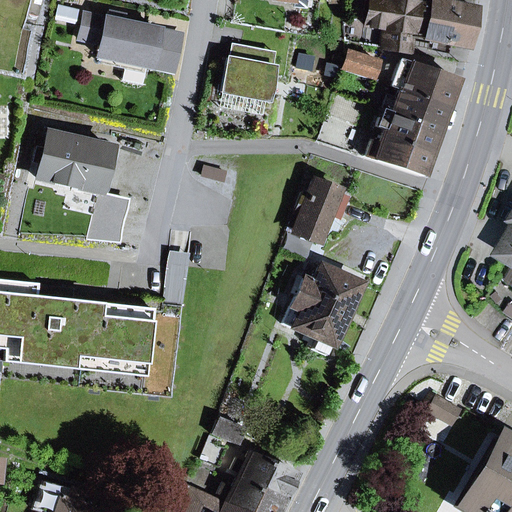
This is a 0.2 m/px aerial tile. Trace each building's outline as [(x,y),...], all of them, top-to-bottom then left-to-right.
[(432,0),(413,0),(413,4),(390,0),(369,0),(365,25),(384,28),(380,47),(406,52),(409,37),(466,47),(473,8),(453,5),(453,0),(443,0),(443,2),(432,0)] [(74,23),(77,11),(57,6),(54,19),(74,23)] [(124,15),(108,12),(106,19),(122,23),(124,15)] [(149,67),(157,30),(122,23),(106,19),(83,14),(77,39),(98,44),(96,56),(101,57),(125,62),(124,69),(121,81),(141,85),(145,66),(149,67)] [(227,59),(271,67),(274,52),(230,44),(227,59)] [(345,51),(339,70),(368,79),(374,60),(345,51)] [(99,64),(124,69),(125,62),(101,57),(99,64)] [(265,101),(272,67),(271,67),(227,59),(226,58),(220,92),(221,93),(264,101),(265,101)] [(445,106),(454,80),(398,61),(389,87),(398,90),(445,106)] [(390,112),(438,129),(445,106),(398,90),(395,99),(386,96),(383,105),(392,107),(390,112)] [(218,107),(261,116),(264,101),(221,93),(218,107)] [(381,135),(430,151),(438,129),(390,112),(387,121),(378,118),(375,127),(383,130),(381,135)] [(36,178),(97,192),(98,193),(98,192),(108,148),(109,147),(47,133),(43,148),(39,165),(36,178)] [(378,144),(370,141),(364,157),(421,177),(430,151),(381,135),(378,144)] [(30,163),(39,165),(43,148),(34,146),(30,163)] [(98,192),(105,193),(115,150),(108,148),(98,192)] [(316,243),(328,215),(339,219),(347,198),(336,194),(338,190),(311,180),(306,194),(298,191),(291,208),(294,209),(286,231),(316,243)] [(126,199),(98,193),(97,192),(85,240),(115,242),(126,199)] [(511,237),(502,255),(511,260),(511,237)] [(168,285),(168,306),(188,306),(188,256),(176,256),(176,270),(180,270),(180,285),(168,285)] [(508,318),(511,320),(511,261),(489,301),(508,318)] [(331,346),(359,284),(318,266),(311,283),(302,279),(281,324),(315,339),(310,350),(324,356),(329,345),(331,346)] [(144,377),(151,310),(71,301),(34,297),(35,284),(0,280),(0,336),(5,337),(3,350),(2,362),(10,363),(11,350),(138,364),(136,376),(144,377)] [(34,297),(71,301),(73,288),(35,284),(34,297)] [(136,376),(138,364),(11,350),(10,363),(136,376)] [(435,398),(427,411),(449,424),(456,411),(435,398)] [(217,418),(210,434),(235,445),(242,429),(217,418)] [(511,511),(511,441),(500,435),(463,499),(478,508),(475,511),(511,511)] [(207,441),(200,459),(217,466),(224,448),(207,441)] [(229,470),(237,474),(235,478),(281,500),(294,473),(247,452),(242,463),(234,459),(229,470)] [(216,494),(225,499),(223,504),(241,511),(275,511),(281,500),(235,478),(231,488),(221,483),(216,494)] [(107,511),(110,502),(39,481),(34,497),(56,504),(53,511),(107,511)] [(213,511),(219,511),(223,504),(185,486),(173,511),(195,511),(199,505),(213,511)] [(147,491),(143,504),(167,511),(171,499),(147,491)] [(34,497),(31,509),(39,511),(53,511),(56,504),(34,497)]
